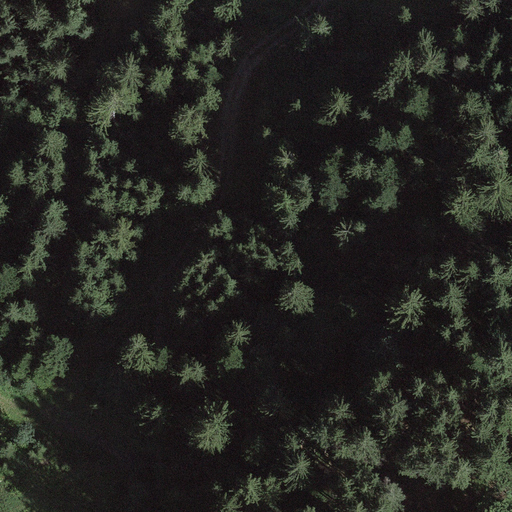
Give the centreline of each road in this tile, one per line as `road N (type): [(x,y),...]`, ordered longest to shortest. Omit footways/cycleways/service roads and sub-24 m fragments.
road 1 (track): [(114,0),(109,50),(80,121),(59,276),(64,332),(77,353),(90,356),(113,342),(194,247),(218,205),(231,102),(245,71),(322,0)]
road 2 (track): [(0,399),(49,414),(63,406),(90,356)]
